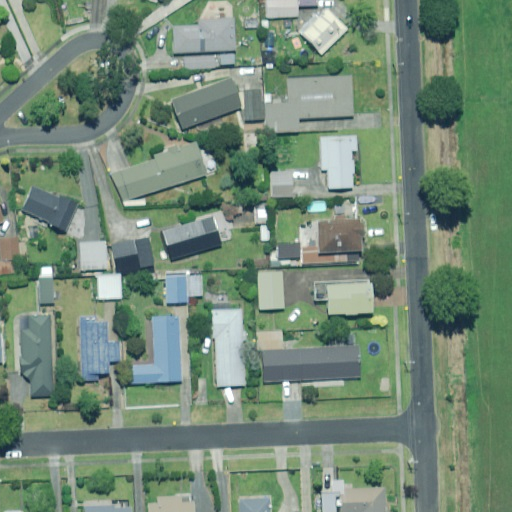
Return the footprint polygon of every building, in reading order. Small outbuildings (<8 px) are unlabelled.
[(267,0),(268,17),(312,16),(311,5),(307,5),(306,0),(267,0)] [(348,29),(328,8),(317,19),(314,16),(299,31),(322,54),(348,29)] [(235,50),(233,16),(199,18),(199,25),(173,26),(174,53),(235,50)] [(221,67),(220,55),(185,57),(185,69),(221,67)] [(354,116),(352,76),(287,79),(288,102),(265,103),(266,133),(300,131),(299,118),(354,116)] [(241,107),(231,78),(172,99),(182,128),(241,107)] [(262,119),(262,90),(245,90),(245,120),(262,119)] [(357,150),(357,136),(321,137),(322,170),(328,170),(329,188),(354,187),(353,150),(357,150)] [(110,174),(123,202),(205,176),(194,144),(152,158),(153,160),(110,174)] [(292,197),(292,171),(272,172),(273,197),(292,197)] [(77,203),(32,185),(22,211),(48,221),(47,225),(66,232),(77,203)] [(269,224),(268,205),(253,206),(254,225),(269,224)] [(224,243),(216,215),(163,231),(171,258),(224,243)] [(362,251),(360,219),(315,221),(317,253),(362,251)] [(38,224),(29,225),(30,237),(39,237),(38,224)] [(271,226),(261,226),(261,241),(270,241),(271,226)] [(0,274),(20,273),(19,237),(0,238),(0,259),(0,261),(0,260),(0,274)] [(140,267),(154,265),(148,237),(134,239),(135,241),(112,245),(117,271),(140,267)] [(106,269),(105,243),(80,244),(81,270),(106,269)] [(283,308),(282,271),(258,272),(259,309),(283,308)] [(167,274),(167,303),(189,303),(189,295),(201,295),(202,276),(189,276),(189,275),(167,274)] [(122,298),(121,275),(98,276),(99,299),(122,298)] [(54,303),(52,280),(38,281),(40,304),(54,303)] [(372,313),(371,280),(314,281),(314,301),(327,301),(327,313),(372,313)] [(244,385),(242,309),(230,310),(230,303),(212,304),(213,338),(216,338),(217,386),(244,385)] [(182,381),(179,315),(153,316),(155,364),(122,366),(123,384),(182,381)] [(54,396),(52,316),(20,317),(21,373),(31,380),(31,396),(54,396)] [(96,317),(80,317),(82,381),(99,380),(99,373),(110,373),(110,361),(121,361),(121,342),(108,342),(107,322),(96,322),(96,317)] [(283,348),(282,331),(258,332),(259,350),(261,350),(263,382),(362,377),(360,344),(283,348)] [(208,379),(197,379),(196,404),(207,405),(208,379)] [(386,511),(386,489),(343,489),(343,482),(331,482),(331,493),(323,493),(323,511),(386,511)] [(193,511),(193,495),(158,496),(158,504),(148,504),(148,511),(193,511)] [(270,511),(270,499),(239,500),(239,511),(270,511)]
